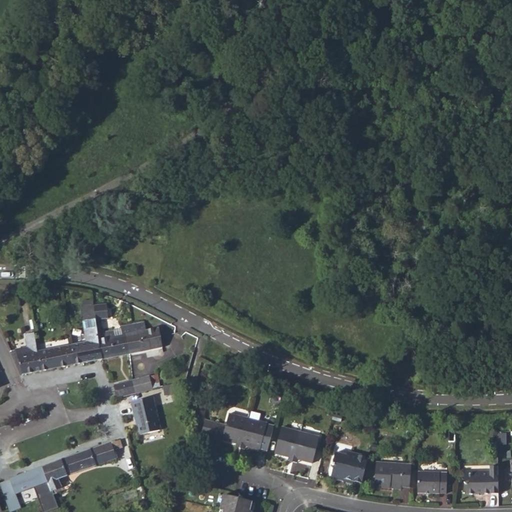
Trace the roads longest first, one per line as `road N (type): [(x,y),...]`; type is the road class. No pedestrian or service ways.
road 1 (tertiary): [(0,271),(106,283),(330,382),(411,396),(511,398)]
road 2 (unclassified): [(0,242),(191,137),(238,96),(315,0)]
